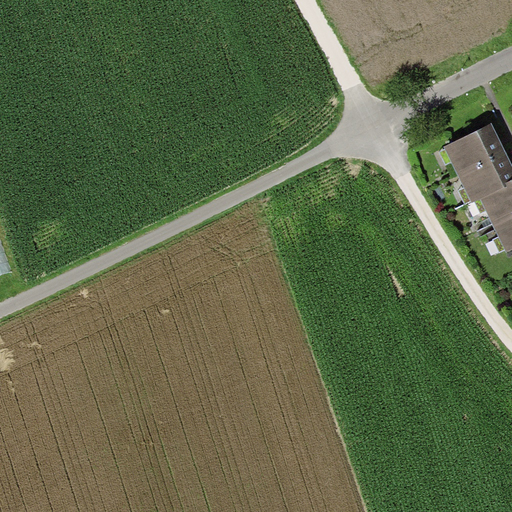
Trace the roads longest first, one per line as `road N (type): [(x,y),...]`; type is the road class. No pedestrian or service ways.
road 1 (track): [(0,312),(373,129)]
road 2 (track): [(307,0),(373,129),(511,339)]
road 3 (residential): [(373,129),(511,61)]
